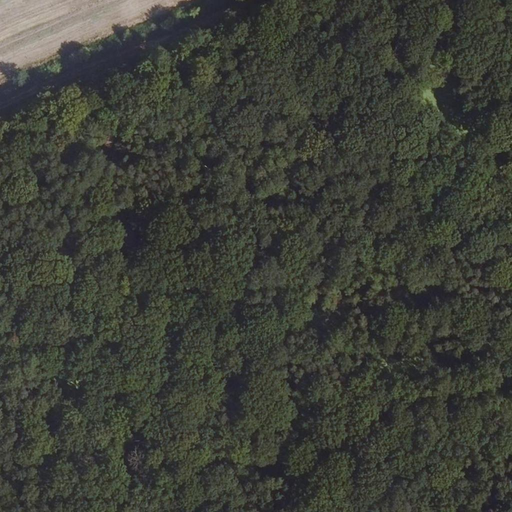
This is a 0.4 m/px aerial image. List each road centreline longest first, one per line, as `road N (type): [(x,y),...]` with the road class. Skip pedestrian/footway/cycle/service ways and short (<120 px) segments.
road 1 (track): [(0,163),(343,0)]
road 2 (track): [(0,105),(225,0)]
